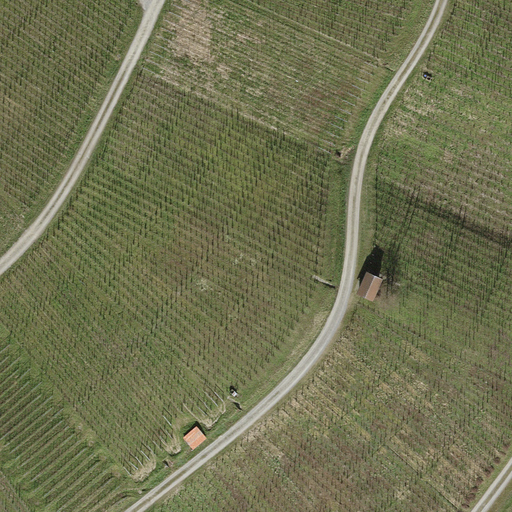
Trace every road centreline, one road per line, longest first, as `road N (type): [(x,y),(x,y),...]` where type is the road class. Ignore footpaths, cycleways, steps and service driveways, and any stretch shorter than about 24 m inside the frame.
road 1 (track): [(140,511),(293,383),(330,330),(346,291),(364,149),(445,0)]
road 2 (track): [(0,269),(77,174),(157,0)]
